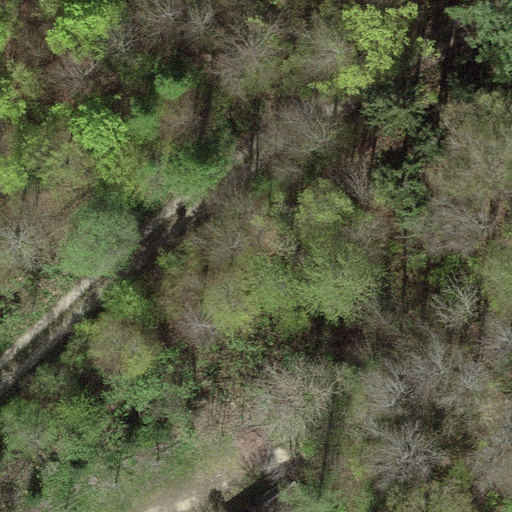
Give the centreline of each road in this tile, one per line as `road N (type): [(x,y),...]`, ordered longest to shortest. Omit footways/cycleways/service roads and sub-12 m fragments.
road 1 (track): [(511,6),(293,123),(124,254),(0,365)]
road 2 (track): [(148,511),(317,441),(511,401)]
